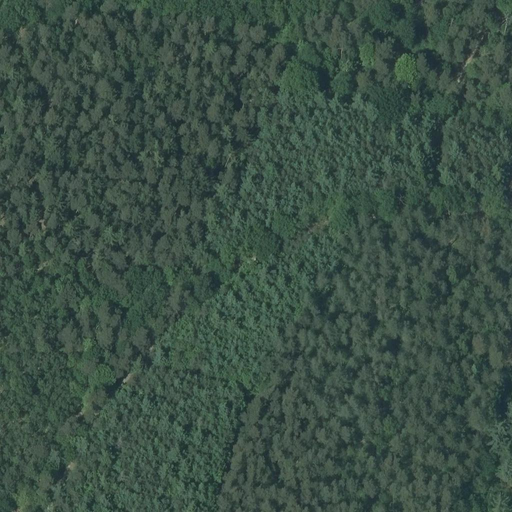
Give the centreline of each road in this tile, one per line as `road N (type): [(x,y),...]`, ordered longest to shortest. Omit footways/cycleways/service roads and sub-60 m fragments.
road 1 (track): [(139,366),(202,296),(308,233),(381,211),(511,218)]
road 2 (unknown): [(0,132),(44,133),(105,192),(130,278),(139,366)]
road 3 (track): [(424,212),(434,140),(508,0)]
road 4 (track): [(139,366),(242,393),(217,511)]
road 5 (track): [(46,511),(90,424),(139,366)]
